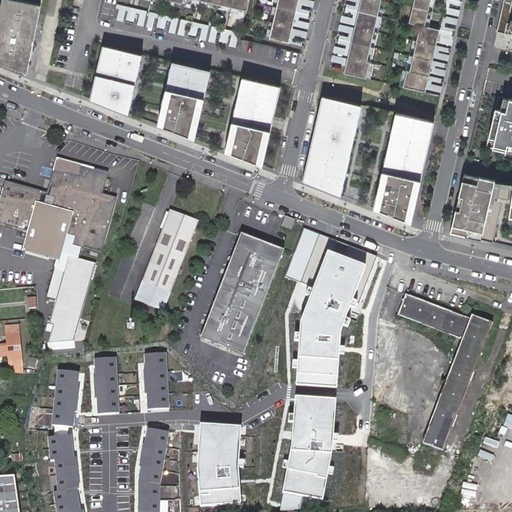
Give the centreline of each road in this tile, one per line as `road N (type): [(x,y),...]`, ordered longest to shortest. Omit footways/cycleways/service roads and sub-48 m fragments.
road 1 (unclassified): [(280,194),(0,88)]
road 2 (residential): [(486,0),(426,251)]
road 3 (residential): [(94,0),(90,16),(99,29),(308,77)]
road 4 (unclassified): [(426,251),(280,194)]
road 5 (residential): [(280,194),(308,77)]
